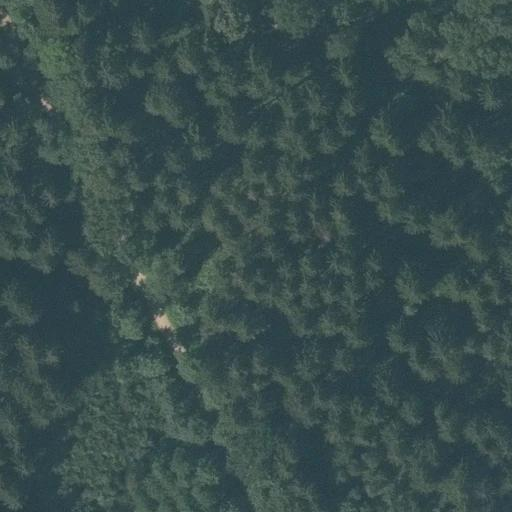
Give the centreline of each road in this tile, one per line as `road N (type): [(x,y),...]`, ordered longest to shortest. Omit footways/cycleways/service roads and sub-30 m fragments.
road 1 (track): [(262,511),(0,13)]
road 2 (track): [(511,63),(256,0)]
